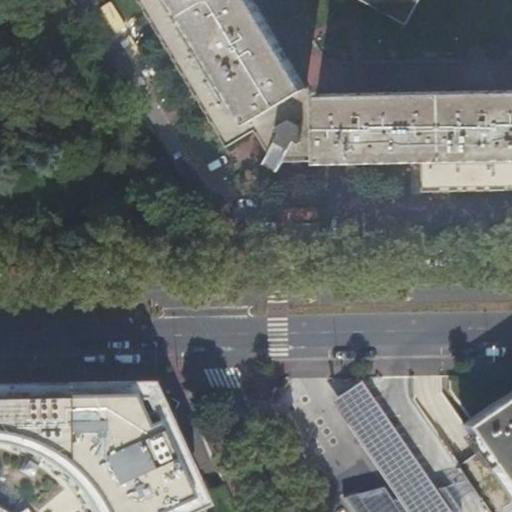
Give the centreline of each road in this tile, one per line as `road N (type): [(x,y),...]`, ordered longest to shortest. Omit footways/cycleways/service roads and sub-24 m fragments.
road 1 (primary): [(511,277),(185,282)]
road 2 (primary): [(202,333),(511,328)]
road 3 (primary): [(0,337),(202,333)]
road 4 (residential): [(202,333),(279,511)]
road 5 (primary): [(185,282),(0,285)]
